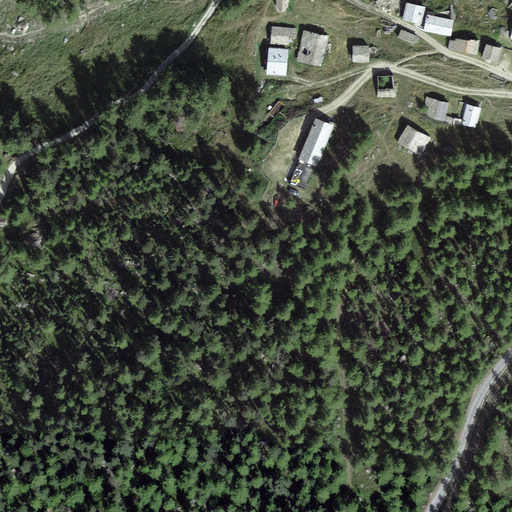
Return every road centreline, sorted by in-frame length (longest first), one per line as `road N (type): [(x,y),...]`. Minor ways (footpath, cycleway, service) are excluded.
road 1 (track): [(0,195),(17,162),(146,83),(217,0)]
road 2 (track): [(511,94),(446,87),(384,66),(308,118)]
road 3 (track): [(427,511),(471,408),(511,351)]
road 4 (track): [(351,0),(511,76)]
